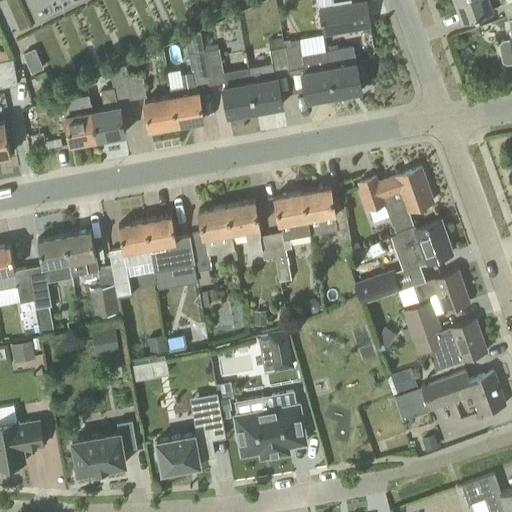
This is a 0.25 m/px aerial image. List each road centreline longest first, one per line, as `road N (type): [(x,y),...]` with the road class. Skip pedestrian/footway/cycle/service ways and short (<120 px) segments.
road 1 (residential): [(0,200),(441,121)]
road 2 (residential): [(511,319),(441,121)]
road 3 (residential): [(178,511),(371,483)]
road 4 (residential): [(441,121),(398,0)]
